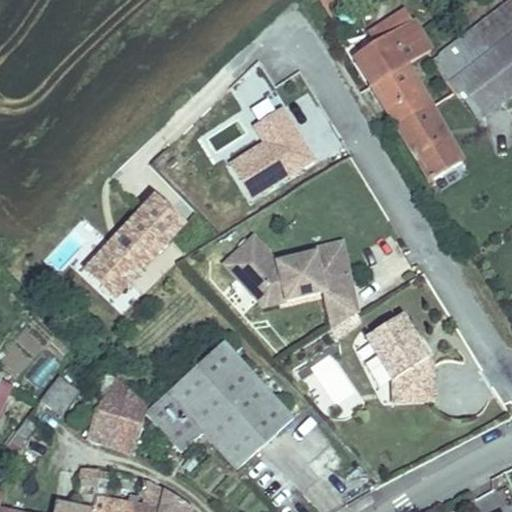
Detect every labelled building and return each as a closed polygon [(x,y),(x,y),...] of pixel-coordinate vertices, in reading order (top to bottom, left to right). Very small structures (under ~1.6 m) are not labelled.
[(446,85),(511,35),(511,2),(433,63),(446,85)] [(371,32),(378,43),(413,21),(406,11),(371,32)] [(413,21),(378,43),(356,56),(433,181),(463,162),(405,68),(432,52),(413,21)] [(478,121),(503,102),(511,95),(511,36),(450,83),(478,121)] [(252,128),(260,142),(226,161),(251,204),(318,165),(286,109),(252,128)] [(115,304),(190,228),(155,194),(80,271),(115,304)] [(317,268),(315,257),(277,266),(254,240),(226,266),(264,307),(279,303),(278,297),(286,295),(287,302),(311,296),(322,293),(334,291),(332,281),(337,280),(333,264),(317,268)] [(313,252),(315,257),(317,268),(333,264),(337,280),(332,281),(334,291),(322,293),(324,301),(352,294),(341,245),(313,252)] [(357,316),(352,294),(324,301),(331,332),(357,316)] [(279,303),(287,302),(286,295),(278,297),(279,303)] [(435,404),(433,369),(402,318),(367,340),(393,383),(394,406),(435,404)] [(147,415),(182,454),(204,434),(237,471),(293,421),(225,345),(223,346),(147,415)] [(87,440),(110,449),(128,393),(116,383),(109,377),(87,440)] [(59,380),(41,403),(42,404),(61,417),(77,395),(78,394),(59,380)] [(128,393),(110,449),(134,456),(147,409),(128,393)] [(84,423),(74,418),(69,428),(79,433),(84,423)] [(18,434),(26,440),(37,426),(29,420),(18,434)] [(15,456),(26,440),(18,434),(7,450),(15,456)] [(80,481),(75,511),(79,511),(90,511),(93,501),(96,484),(80,481)] [(146,511),(145,511),(127,508),(126,511),(191,511),(192,511),(150,483),(143,481),(140,491),(146,494),(144,500),(149,502),(146,511)] [(126,511),(127,508),(93,501),(90,511),(126,511)]
